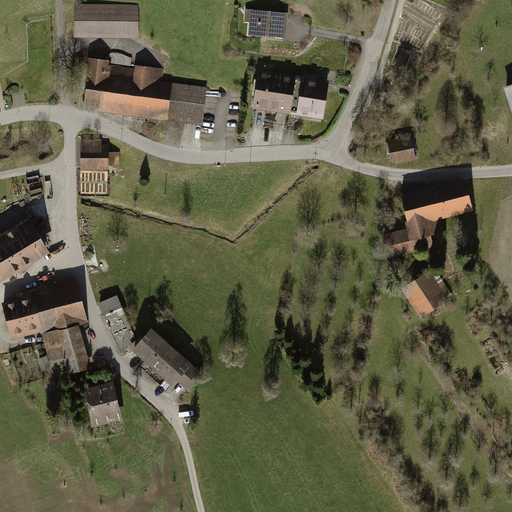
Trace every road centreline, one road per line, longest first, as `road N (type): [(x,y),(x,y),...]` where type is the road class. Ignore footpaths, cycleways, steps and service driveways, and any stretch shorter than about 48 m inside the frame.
road 1 (residential): [(333,158),(193,158),(69,116),(0,120)]
road 2 (residential): [(333,158),(387,174),(511,170)]
road 3 (unclassified): [(333,158),(390,0)]
